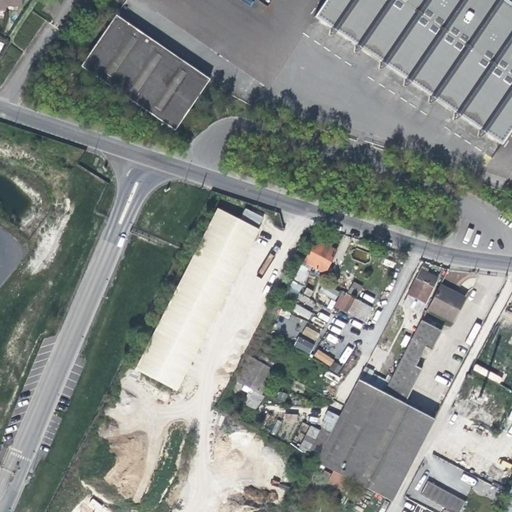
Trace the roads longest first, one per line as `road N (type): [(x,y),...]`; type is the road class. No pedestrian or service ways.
road 1 (residential): [(180,170),(208,132),(227,122),(451,194),(511,234)]
road 2 (residential): [(180,170),(446,255),(511,264)]
road 3 (residential): [(0,110),(180,170)]
